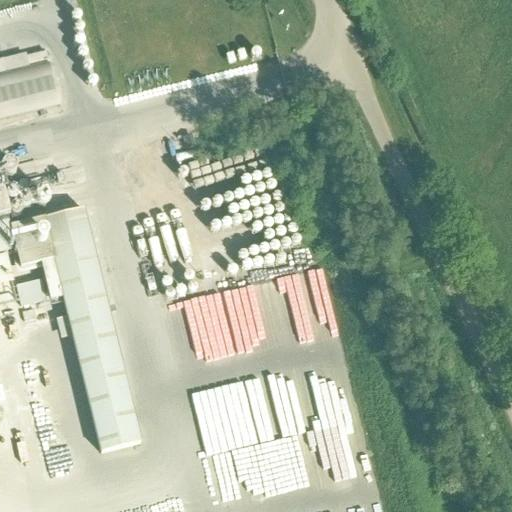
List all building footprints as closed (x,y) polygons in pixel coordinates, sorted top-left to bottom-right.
[(0,60),(0,123),(57,110),(43,50),(0,60)] [(174,214),(174,182),(153,183),(153,214),(174,214)] [(0,198),(0,281),(11,278),(4,255),(14,253),(15,253),(19,271),(32,268),(36,281),(40,281),(46,303),(56,301),(47,265),(51,263),(99,458),(140,448),(82,213),(9,231),(8,231),(6,225),(0,198)] [(36,283),(12,289),(17,310),(46,303),(40,281),(36,281),(36,283)] [(142,341),(143,354),(167,353),(166,340),(142,341)] [(22,384),(42,379),(39,369),(19,374),(22,384)] [(129,511),(153,511),(152,494),(141,495),(142,510),(129,511)]
